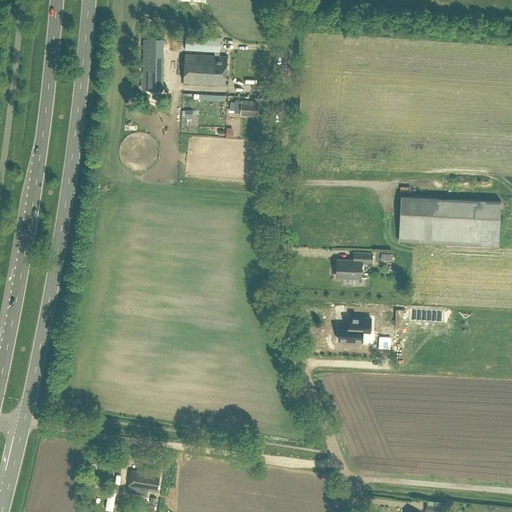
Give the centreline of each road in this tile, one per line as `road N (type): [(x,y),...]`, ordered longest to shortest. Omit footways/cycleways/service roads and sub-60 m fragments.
road 1 (unclassified): [(348,482),(283,307),(289,0)]
road 2 (primary): [(23,422),(76,129),(88,0)]
road 3 (primary): [(56,0),(35,187),(0,379)]
road 4 (track): [(75,431),(320,465),(339,460)]
road 5 (unclassified): [(511,490),(348,482)]
